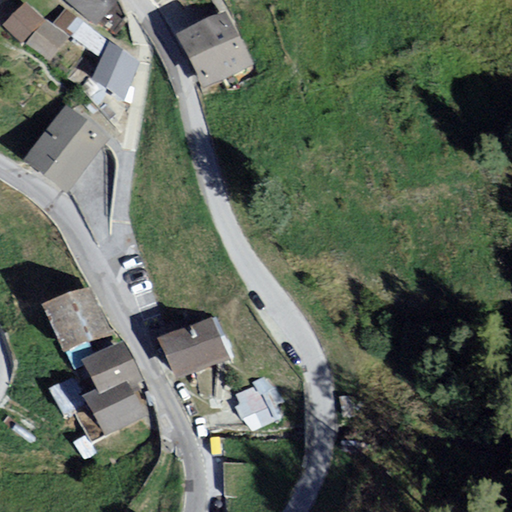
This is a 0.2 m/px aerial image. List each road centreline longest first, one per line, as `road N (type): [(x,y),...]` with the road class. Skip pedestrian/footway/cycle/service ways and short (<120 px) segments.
road 1 (unclassified): [(127,0),(155,28),(190,101),(230,230),(317,384),(321,459),(293,511)]
road 2 (tertiary): [(0,166),(49,198),(77,231),(191,453),(194,511)]
road 3 (unknown): [(160,389),(165,457),(132,511)]
